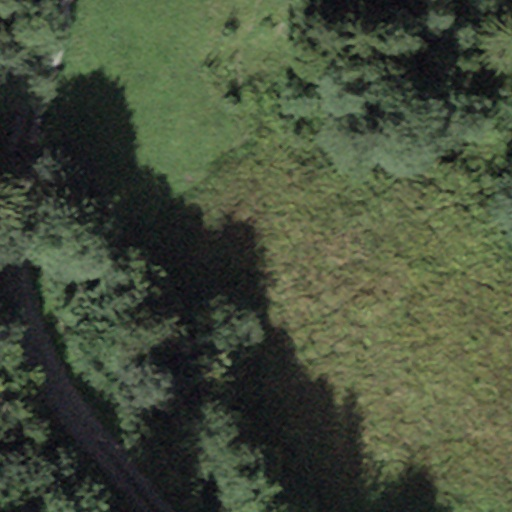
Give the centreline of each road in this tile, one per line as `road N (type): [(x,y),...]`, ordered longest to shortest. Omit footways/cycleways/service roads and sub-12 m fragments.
road 1 (track): [(73,417),(19,305),(12,250),(55,0)]
road 2 (track): [(476,511),(73,417)]
road 3 (track): [(149,511),(73,417)]
